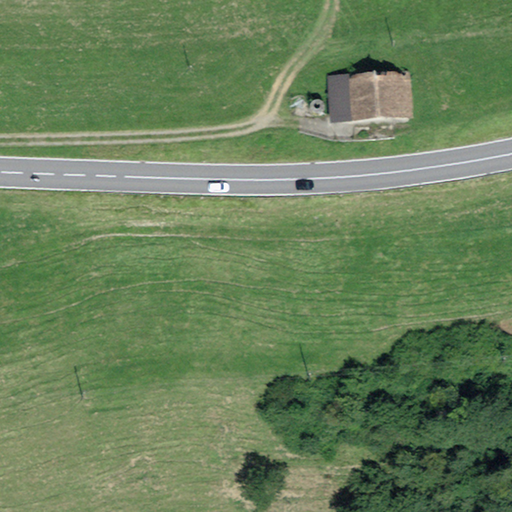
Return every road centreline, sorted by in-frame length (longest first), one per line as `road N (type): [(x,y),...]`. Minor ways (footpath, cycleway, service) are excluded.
road 1 (primary): [(511,153),(335,177),(0,171)]
road 2 (track): [(331,0),(324,26),(273,103),(245,128),(0,140)]
